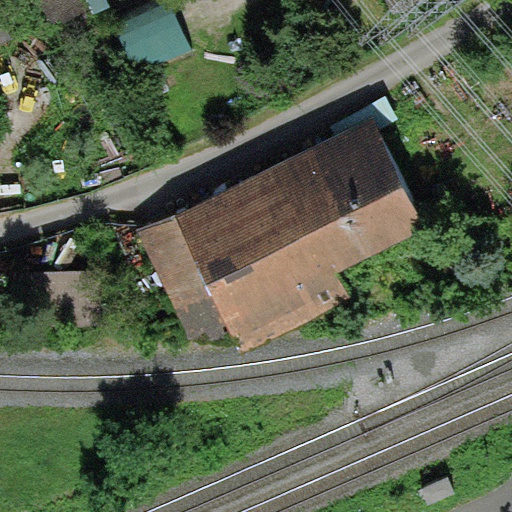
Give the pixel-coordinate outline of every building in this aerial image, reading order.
[(76,0),(5,0),(46,68),(98,37),(76,0)] [(199,0),(170,0),(131,17),(140,38),(204,10),(199,0)] [(376,0),(397,36),(460,0),(376,0)] [(349,128),(131,254),(150,286),(122,303),(153,356),(203,330),(225,367),(330,303),(319,284),(409,231),(349,128)] [(449,461),(420,474),(427,489),(455,476),(449,461)]
